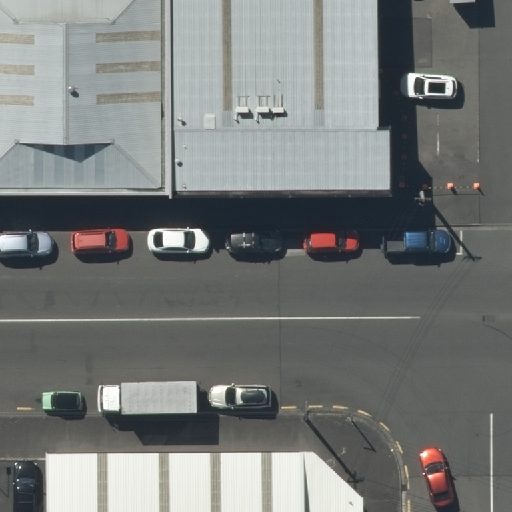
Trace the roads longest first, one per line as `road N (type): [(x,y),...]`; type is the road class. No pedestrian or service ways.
road 1 (tertiary): [(0,319),(491,316)]
road 2 (unclassified): [(489,0),(491,316)]
road 3 (unclassified): [(491,316),(492,511)]
